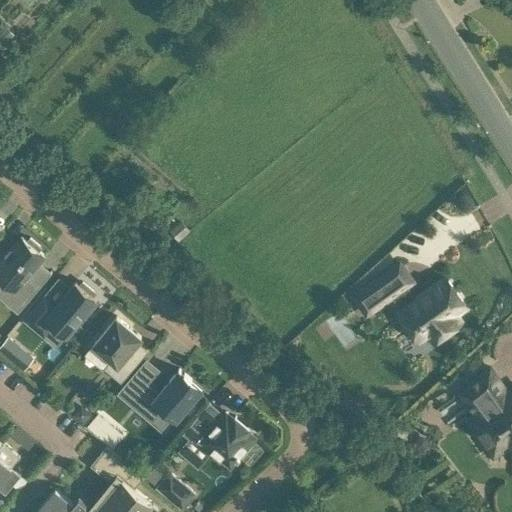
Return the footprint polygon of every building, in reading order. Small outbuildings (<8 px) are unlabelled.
[(25,232),(0,261),(0,273),(8,280),(0,289),(0,295),(18,311),(43,282),(29,271),(48,250),(25,232)] [(371,282),(383,299),(391,293),(402,308),(400,310),(420,337),(434,327),(439,334),(460,319),(455,312),(466,304),(446,277),(416,298),(406,284),(413,279),(400,261),(371,282)] [(46,293),(25,318),(44,334),(55,322),(67,333),(97,298),(93,294),(95,291),(83,281),(80,284),(76,280),(57,302),(46,293)] [(117,315),(94,342),(112,357),(104,366),(121,381),(131,369),(121,359),(142,335),(117,315)] [(8,335),(0,345),(0,349),(10,358),(20,346),(8,335)] [(491,366),(458,389),(460,391),(471,406),(474,411),(465,417),(493,457),(509,447),(511,451),(511,387),(508,390),(491,366)] [(135,372),(120,390),(154,419),(165,406),(178,416),(202,386),(179,367),(158,392),(135,372)] [(210,400),(185,430),(210,450),(211,449),(229,464),(237,455),(238,456),(241,453),(240,452),(255,433),(247,427),(249,425),(235,414),(234,415),(226,409),(223,412),(210,400)] [(354,404),(346,413),(355,421),(363,411),(354,404)] [(85,406),(79,407),(73,414),(83,423),(92,412),(85,406)] [(87,424),(93,429),(104,416),(98,411),(87,424)] [(27,433),(17,425),(10,433),(21,442),(27,433)] [(0,444),(0,487),(6,492),(21,474),(11,465),(20,454),(3,441),(0,444)] [(34,511),(153,511),(159,506),(135,486),(145,475),(107,443),(91,463),(108,478),(113,477),(119,482),(93,511),(92,511),(84,504),(87,500),(79,493),(73,501),(56,486),(34,511)] [(158,486),(183,506),(195,491),(171,471),(158,486)]
